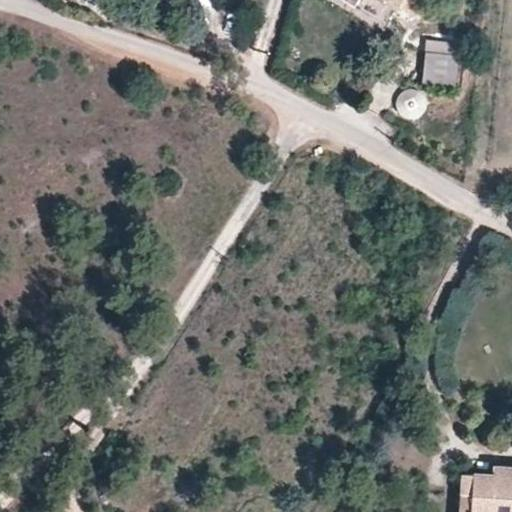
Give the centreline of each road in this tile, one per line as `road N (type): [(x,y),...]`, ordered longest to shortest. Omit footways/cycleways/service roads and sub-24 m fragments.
road 1 (unclassified): [(4,0),(226,68),(511,226)]
road 2 (unknown): [(336,128),(240,285),(147,407),(116,477)]
